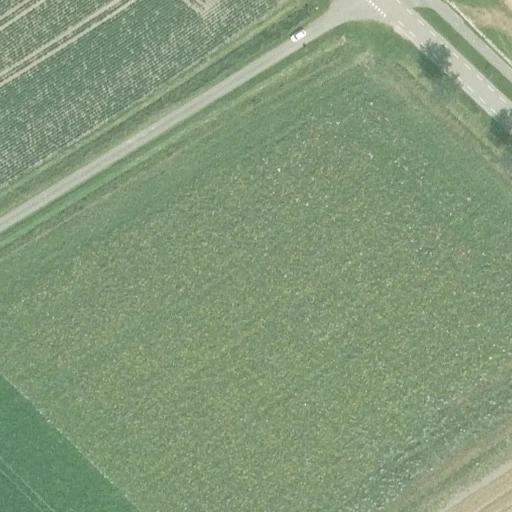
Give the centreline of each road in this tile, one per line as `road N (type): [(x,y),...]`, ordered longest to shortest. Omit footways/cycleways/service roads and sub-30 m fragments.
road 1 (unclassified): [(0,223),(362,0)]
road 2 (tertiary): [(511,119),(383,0)]
